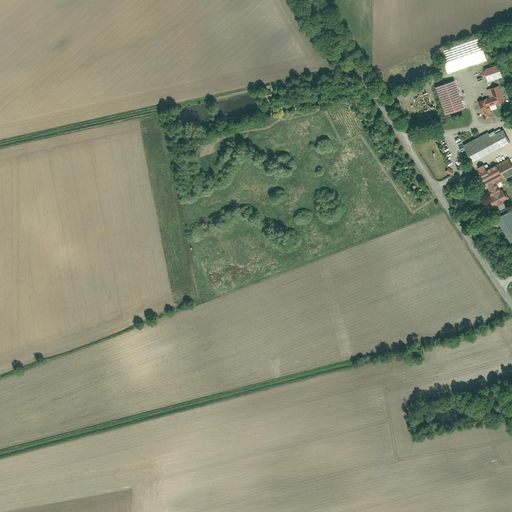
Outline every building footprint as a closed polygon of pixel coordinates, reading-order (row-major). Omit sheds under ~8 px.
[(448,73),(488,58),(485,49),(483,50),(478,34),(439,48),(448,73)] [(499,64),(484,69),(488,82),(503,77),(499,64)] [(454,79),(434,86),(444,115),(464,108),(454,79)] [(505,101),(499,85),(487,89),(489,97),(478,101),(484,119),(493,116),(490,106),(505,101)] [(272,89),(259,94),(262,100),(274,95),(272,89)] [(463,145),(472,162),(510,142),(503,129),(501,130),(500,128),(495,131),(494,130),(488,133),(488,132),(463,145)] [(484,164),(477,167),(485,183),(480,186),(483,191),(488,188),(491,195),(488,197),(494,207),(496,206),(499,210),(508,205),(506,201),(510,199),(506,192),(505,193),(503,189),(501,190),(498,184),(505,179),(511,175),(511,164),(509,158),(487,169),(484,164)] [(511,242),(511,209),(496,218),(510,243),(511,242)]
